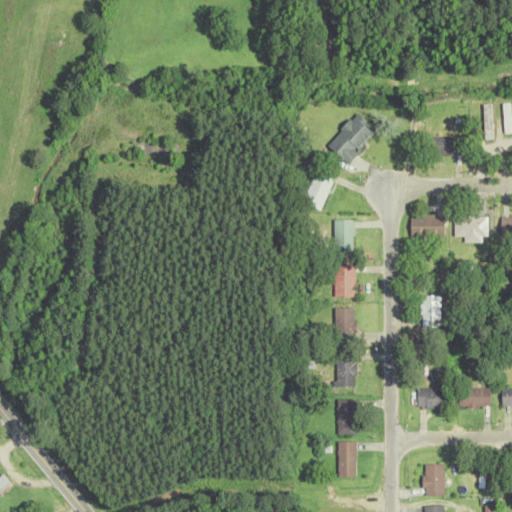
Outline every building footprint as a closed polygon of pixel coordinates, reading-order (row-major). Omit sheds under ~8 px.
[(329,147),(348,166),(379,135),(359,115),(329,147)] [(465,158),(465,139),(428,139),(428,158),(465,158)] [(335,178),(318,171),(304,208),(322,214),(335,178)] [(413,240),(446,240),(446,218),(413,218),(413,240)] [(489,219),(456,219),(456,242),(489,242),(489,219)] [(511,219),(503,219),(503,238),(511,238),(511,219)] [(355,222),(335,222),(335,255),(355,255),(355,222)] [(356,267),(335,267),(335,299),(356,299),(356,267)] [(442,299),(422,299),(422,334),(442,334),(442,299)] [(356,341),(356,311),(336,311),(336,341),(356,341)] [(446,380),(451,373),(427,359),(423,367),(446,380)] [(337,362),(337,391),(357,391),(357,362),(337,362)] [(511,390),(503,391),(503,409),(511,408),(511,390)] [(419,391),(419,410),(450,410),(450,391),(419,391)] [(491,391),(460,391),(460,410),(491,410),(491,391)] [(356,402),(338,402),(338,437),(356,437),(356,402)] [(339,481),(357,481),(357,444),(339,444),(339,481)] [(424,499),(445,499),(445,467),(424,467),(424,499)] [(0,500),(14,490),(4,477),(0,479),(0,500)]
